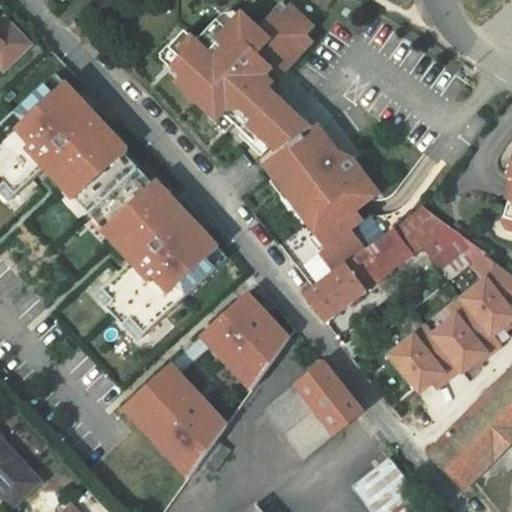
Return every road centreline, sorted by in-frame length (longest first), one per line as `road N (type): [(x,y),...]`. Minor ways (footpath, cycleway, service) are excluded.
road 1 (residential): [(27,0),(241,239),(455,511)]
road 2 (residential): [(498,65),(412,179),(380,208)]
